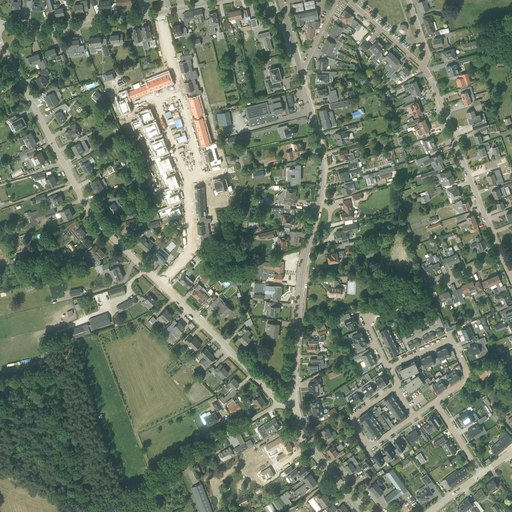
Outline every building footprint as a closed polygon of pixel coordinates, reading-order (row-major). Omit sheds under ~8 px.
[(13,3),(12,8),(20,9),(21,1),(17,1),(17,0),(8,0),(8,2),(13,3)] [(33,8),(33,10),(41,11),(41,7),(45,7),(45,0),(39,0),(40,2),(31,2),(31,7),(32,7),(32,8),(33,8)] [(86,0),(81,1),(82,3),(74,4),(76,12),(84,11),(88,10),(86,0)] [(104,0),(100,1),(101,8),(101,9),(105,9),(104,8),(112,6),(111,1),(110,0),(104,0)] [(425,0),(418,2),(421,12),(429,10),(426,3),(428,2),(428,1),(430,0),(425,0)] [(54,4),(55,11),(56,16),(64,14),(63,7),(59,8),(58,3),(54,4)] [(202,9),(193,11),(195,18),(193,18),(193,19),(195,18),(195,19),(198,19),(198,22),(204,21),(202,9)] [(318,21),(318,18),(316,9),(295,13),(294,15),(296,25),(305,23),(306,24),(307,26),(307,27),(306,38),(313,38),(313,35),(314,28),(318,28),(319,21),(318,21)] [(236,18),(235,18),(236,22),(237,22),(237,26),(243,24),(242,20),(239,21),(238,18),(242,17),(240,10),(234,11),(236,18)] [(354,17),(352,15),(345,10),(339,17),(346,23),(347,22),(354,29),(359,23),(353,19),(354,17)] [(195,18),(193,11),(184,12),(185,18),(184,19),(185,25),(187,26),(188,26),(187,22),(189,21),(189,19),(190,19),(193,19),(193,18),(195,18)] [(229,20),(235,18),(236,18),(234,11),(227,12),(229,20)] [(210,19),(207,20),(210,34),(216,33),(214,27),(219,26),(216,12),(214,13),(213,12),(211,13),(210,14),(209,14),(210,19)] [(423,18),(428,33),(436,30),(431,15),(423,18)] [(334,23),(332,28),(341,33),(343,29),(345,29),(346,29),(348,26),(343,22),(340,25),(334,23)] [(404,23),(397,26),(401,33),(408,30),(404,23)] [(140,30),(142,40),(144,49),(149,48),(147,41),(152,40),(148,25),(147,25),(147,24),(143,25),(144,26),(142,26),(143,29),(140,30)] [(183,29),(181,30),(180,25),(172,27),(175,36),(182,34),(182,35),(187,34),(185,27),(182,28),(183,29)] [(138,41),(142,40),(140,30),(139,27),(138,27),(138,26),(134,27),(134,28),(133,29),(134,31),(131,32),(132,36),(134,45),(139,44),(138,41)] [(333,39),(334,39),(341,43),(342,43),(344,40),(339,36),(341,33),(332,28),(329,34),(334,36),(333,39)] [(254,33),(257,41),(263,40),(265,50),(272,48),(269,38),(271,38),(269,32),(261,34),(260,31),(254,33)] [(438,38),(433,39),(435,46),(442,45),(442,47),(446,46),(448,45),(446,37),(453,35),(455,34),(454,31),(444,33),(445,37),(438,38)] [(118,42),(118,44),(123,43),(122,34),(110,35),(111,43),(118,42)] [(96,37),(89,38),(90,47),(91,53),(96,52),(95,45),(101,44),(100,37),(100,36),(95,36),(95,37),(96,36),(96,37)] [(192,40),(194,47),(201,45),(199,38),(192,40)] [(75,40),(70,40),(71,45),(71,47),(72,52),(84,51),(83,45),(79,45),(79,39),(77,40),(77,39),(75,39),(75,40)] [(326,39),(324,44),(333,49),(335,46),(337,47),(340,45),(341,43),(334,39),(333,42),(326,39)] [(359,46),(365,51),(371,46),(365,40),(359,46)] [(380,52),(381,53),(385,49),(384,48),(385,47),(377,40),(371,47),(373,49),(374,48),(379,53),(380,52)] [(466,42),(468,49),(478,47),(477,40),(466,42)] [(110,54),(106,44),(101,45),(104,56),(110,54)] [(326,57),(327,57),(335,60),(336,57),(334,53),(332,52),(333,49),(324,44),(321,50),(327,53),(326,57)] [(46,51),(47,55),(48,59),(55,56),(57,60),(62,59),(63,60),(66,59),(64,53),(61,55),(57,56),(54,48),(46,51)] [(442,57),(443,57),(443,58),(444,58),(444,60),(456,57),(454,49),(442,52),(443,54),(442,54),(442,55),(442,56),(442,57)] [(385,61),(387,64),(395,56),(390,51),(384,57),(387,59),(385,61)] [(32,56),(26,58),(28,64),(31,63),(31,65),(38,63),(40,70),(45,68),(44,68),(47,67),(43,56),(39,58),(38,54),(35,55),(34,53),(31,55),(32,56)] [(182,62),(179,63),(180,68),(191,65),(189,58),(192,58),(191,53),(180,56),(182,62)] [(450,66),(446,67),(448,75),(453,74),(456,73),(459,72),(461,71),(459,66),(462,66),(461,63),(471,60),(477,58),(476,55),(458,60),(459,63),(457,64),(453,65),(451,66),(451,65),(450,65),(450,66)] [(395,72),(402,65),(398,62),(399,61),(395,56),(387,64),(390,67),(389,70),(385,74),(388,77),(390,75),(390,76),(394,72),(395,72)] [(327,57),(327,60),(318,59),(318,63),(317,63),(316,68),(329,69),(330,64),(333,65),(335,60),(327,57)] [(191,65),(180,68),(181,72),(184,72),(186,76),(196,73),(195,69),(192,70),(191,65)] [(272,82),(266,84),(268,93),(274,91),(273,89),(281,87),(280,82),(278,82),(278,80),(282,80),(278,67),(274,68),(274,66),(270,67),(270,69),(269,69),(272,82)] [(394,72),(390,76),(396,81),(402,74),(405,77),(410,72),(404,66),(396,74),(394,72)] [(50,73),(48,68),(40,72),(42,76),(36,79),(37,80),(36,80),(39,87),(48,83),(44,76),(50,73)] [(115,78),(113,71),(105,74),(107,81),(115,78)] [(316,83),(321,83),(322,84),(322,83),(327,83),(327,82),(328,82),(328,77),(331,77),(331,76),(336,76),(336,71),(328,71),(328,75),(317,74),(317,78),(316,78),(316,83)] [(458,75),(459,78),(456,79),(458,85),(471,81),(468,72),(467,73),(467,72),(458,75)] [(187,81),(184,81),(185,86),(196,83),(195,78),(198,77),(196,73),(186,76),(187,81)] [(409,91),(418,87),(416,81),(403,86),(404,89),(406,92),(409,90),(409,91)] [(139,82),(136,83),(140,95),(149,91),(147,84),(141,86),(139,82)] [(134,89),(128,92),(131,98),(140,95),(136,83),(132,85),(134,89)] [(196,83),(185,86),(187,91),(190,90),(191,96),(202,93),(201,89),(198,89),(196,83)] [(51,93),(45,96),(50,106),(52,105),(54,105),(53,104),(58,102),(57,98),(61,96),(61,95),(56,85),(53,87),(48,89),(51,93)] [(460,93),(462,99),(473,95),(471,86),(460,89),(461,92),(460,93)] [(403,98),(405,103),(414,99),(413,96),(421,93),(418,87),(409,91),(412,97),(408,98),(407,96),(403,98)] [(337,99),(335,90),(327,92),(326,88),(317,90),(319,97),(324,96),(324,97),(329,96),(329,97),(329,98),(330,101),(337,99)] [(97,102),(100,104),(105,99),(97,91),(93,96),(98,100),(97,102)] [(123,101),(119,102),(123,113),(129,110),(125,99),(128,98),(126,92),(121,94),(123,101)] [(245,107),(250,127),(277,120),(276,116),(282,115),(282,116),(287,115),(290,114),(285,95),(280,96),(275,97),(256,101),(256,104),(245,107)] [(473,102),(474,105),(481,103),(480,101),(481,100),(481,98),(474,101),(474,99),(475,99),(473,95),(462,99),(464,105),(473,102)] [(198,96),(189,98),(191,105),(200,103),(198,96)] [(416,102),(414,99),(405,103),(402,104),(404,108),(406,107),(409,112),(412,111),(419,108),(417,102),(416,102)] [(62,123),(61,124),(62,124),(65,120),(66,120),(66,119),(68,117),(62,112),(65,109),(66,110),(69,107),(65,104),(64,103),(56,108),(58,112),(55,114),(60,123),(61,123),(62,123)] [(200,103),(191,105),(193,112),(202,109),(200,103)] [(319,110),(323,128),(332,126),(330,119),(329,119),(329,118),(328,118),(326,108),(319,110)] [(358,109),(358,110),(352,112),(353,118),(361,116),(360,115),(364,114),(362,108),(358,109)] [(419,108),(412,111),(415,117),(418,115),(419,115),(422,113),(419,108)] [(202,109),(193,112),(195,119),(203,116),(203,117),(204,116),(202,109)] [(474,110),(466,112),(468,118),(475,115),(475,114),(474,110)] [(142,120),(140,121),(141,124),(147,122),(145,119),(152,117),(150,111),(146,112),(145,111),(141,112),(142,114),(140,114),(142,120)] [(18,119),(17,117),(18,117),(16,112),(8,117),(10,121),(11,120),(17,131),(27,126),(26,124),(27,124),(22,116),(18,119)] [(220,114),(222,125),(231,123),(229,112),(220,114)] [(469,120),(468,120),(469,124),(470,124),(474,122),(475,124),(482,122),(481,116),(483,116),(482,113),(480,114),(475,115),(468,118),(469,120)] [(419,128),(427,125),(425,122),(426,121),(426,120),(426,119),(425,119),(421,120),(420,120),(420,121),(417,122),(418,124),(414,127),(415,130),(419,128)] [(147,122),(141,124),(142,127),(145,126),(147,132),(157,128),(155,122),(148,125),(147,122)] [(71,129),(64,132),(69,140),(80,134),(75,123),(70,126),(71,129)] [(296,134),(295,133),(296,132),(296,131),(295,130),(294,127),(289,128),(289,127),(287,128),(286,125),(278,128),(279,133),(285,131),(286,137),(288,136),(288,138),(292,137),(291,135),(296,134)] [(427,125),(419,128),(422,134),(425,132),(425,133),(426,132),(429,131),(427,125)] [(480,128),(480,129),(474,131),(476,135),(474,135),(476,143),(482,141),(485,140),(484,136),(481,137),(480,133),(487,131),(487,130),(489,129),(488,126),(486,127),(486,126),(480,128)] [(150,137),(147,138),(148,142),(153,139),(152,137),(159,134),(157,128),(147,132),(150,137)] [(348,136),(349,136),(348,133),(347,134),(347,133),(346,133),(345,131),(335,133),(336,138),(337,138),(339,144),(347,142),(346,138),(348,137),(348,136)] [(27,154),(34,150),(36,149),(34,145),(36,144),(30,133),(18,139),(21,145),(26,143),(28,147),(18,152),(20,157),(27,153),(27,154)] [(228,139),(229,144),(244,140),(242,135),(228,139)] [(72,146),(76,155),(84,151),(85,153),(89,150),(84,140),(82,136),(75,140),(76,144),(72,146)] [(420,140),(418,141),(421,146),(424,145),(426,149),(424,150),(426,154),(435,149),(434,145),(436,145),(432,137),(423,141),(423,139),(420,140)] [(153,139),(148,142),(149,145),(152,143),(154,149),(164,145),(162,139),(154,142),(153,139)] [(299,152),(303,152),(302,145),(300,145),(300,142),(293,143),(294,150),(292,150),(286,152),(288,159),(293,158),(293,155),(300,154),(299,152)] [(483,143),(484,146),(478,148),(480,156),(486,154),(485,150),(490,148),(488,142),(483,143)] [(207,151),(204,152),(205,157),(216,154),(214,148),(217,147),(216,143),(205,146),(207,151)] [(345,161),(354,158),(352,152),(351,153),(350,149),(357,147),(355,143),(346,146),(346,148),(339,151),(340,155),(339,157),(339,159),(341,160),(342,160),(345,159),(345,161)] [(156,155),(153,156),(155,159),(160,157),(159,154),(167,151),(164,145),(154,149),(156,155)] [(492,148),(496,159),(501,157),(498,146),(492,148)] [(34,150),(27,154),(29,158),(33,156),(38,165),(44,162),(43,162),(45,161),(41,152),(36,155),(35,153),(34,150)] [(93,170),(87,160),(92,158),(90,154),(82,159),(84,162),(85,161),(86,163),(82,165),(83,168),(82,168),(85,174),(93,170)] [(216,154),(205,157),(207,161),(209,161),(211,166),(222,163),(221,159),(218,159),(216,154)] [(229,162),(237,161),(236,154),(228,155),(229,162)] [(428,155),(416,159),(418,164),(423,162),(425,165),(435,161),(437,164),(437,165),(440,164),(440,163),(440,162),(443,161),(444,160),(442,156),(441,157),(440,154),(435,156),(429,159),(428,155)] [(160,157),(155,159),(156,162),(159,161),(162,166),(171,162),(169,157),(161,160),(160,157)] [(339,172),(338,173),(338,176),(340,176),(341,181),(351,178),(352,177),(351,173),(360,171),(358,161),(348,164),(349,169),(339,172)] [(164,172),(160,173),(161,176),(167,174),(166,171),(173,168),(171,162),(162,166),(164,172)] [(288,177),(291,177),(291,181),(299,181),(300,168),(295,168),(295,165),(288,167),(288,177)] [(379,171),(374,172),(375,176),(380,174),(391,171),(395,170),(394,166),(379,170),(379,171)] [(440,177),(441,179),(451,176),(450,170),(440,173),(439,169),(420,175),(422,181),(431,178),(431,176),(437,174),(438,177),(440,177)] [(491,174),(487,176),(489,183),(494,181),(496,181),(497,184),(503,182),(499,169),(492,171),(492,174),(491,174)] [(253,172),(254,178),(264,176),(263,170),(253,172)] [(91,182),(95,191),(104,187),(99,178),(100,178),(101,177),(99,173),(93,176),(95,180),(91,182)] [(167,174),(161,176),(163,179),(166,178),(168,184),(177,180),(175,174),(168,177),(167,174)] [(451,176),(441,179),(442,179),(443,181),(441,182),(442,185),(454,181),(453,175),(451,176)] [(44,185),(46,189),(57,183),(53,176),(45,179),(47,184),(44,185)] [(225,178),(220,179),(223,189),(228,187),(229,191),(233,190),(231,184),(227,185),(225,178)] [(216,188),(213,189),(215,195),(218,194),(217,190),(223,189),(220,179),(214,181),(216,188)] [(170,189),(166,191),(167,194),(171,193),(173,192),(172,189),(180,186),(177,180),(168,184),(170,189)] [(344,188),(341,188),(343,195),(347,194),(356,192),(353,181),(343,184),(344,188)] [(455,186),(447,190),(450,196),(452,195),(453,200),(457,198),(457,197),(461,196),(460,195),(462,195),(462,194),(461,191),(460,191),(459,191),(458,189),(455,190),(454,187),(455,187),(455,186)] [(295,199),(296,189),(287,188),(287,189),(283,188),(283,192),(277,196),(282,203),(295,205),(296,199),(295,199)] [(508,193),(507,189),(500,192),(499,188),(492,190),(492,191),(491,191),(492,194),(493,194),(495,198),(502,195),(508,193)] [(46,198),(44,193),(35,197),(37,202),(46,198)] [(167,194),(165,195),(166,198),(169,197),(171,203),(181,199),(178,193),(172,196),(171,193),(167,194)] [(52,203),(49,204),(51,208),(56,206),(55,205),(63,202),(61,195),(58,196),(57,194),(49,197),(52,203)] [(113,203),(106,207),(111,214),(116,210),(118,213),(123,209),(120,205),(118,207),(115,202),(120,198),(118,195),(110,198),(113,203)] [(421,197),(421,196),(417,198),(418,201),(421,200),(422,203),(428,201),(426,195),(421,197)] [(343,201),(345,212),(341,213),(342,220),(354,218),(356,217),(357,217),(357,216),(357,215),(357,214),(357,213),(356,213),(355,213),(354,213),(353,213),(352,210),(350,200),(343,201)] [(456,202),(457,206),(456,206),(457,210),(458,209),(460,212),(459,212),(459,213),(465,211),(465,210),(470,208),(468,201),(462,203),(461,200),(456,202)] [(496,203),(499,209),(507,206),(506,203),(503,204),(502,201),(496,203)] [(34,214),(37,220),(55,213),(53,207),(34,214)] [(171,207),(166,209),(167,212),(170,211),(172,217),(174,216),(175,217),(179,215),(178,214),(181,213),(179,207),(172,209),(171,207)] [(284,227),(285,227),(290,228),(290,224),(292,224),(293,215),(283,214),(284,208),(275,207),(275,208),(271,207),(271,213),(275,213),(275,217),(281,218),(281,219),(282,219),(282,224),(285,224),(284,227)] [(69,208),(58,213),(60,217),(62,216),(64,220),(73,216),(71,212),(72,212),(70,208),(69,208)] [(205,209),(196,210),(196,216),(199,215),(200,219),(206,218),(205,209)] [(460,223),(461,226),(466,224),(475,220),(473,214),(466,217),(467,220),(460,223)] [(127,220),(128,221),(126,221),(127,225),(131,224),(132,230),(139,228),(138,223),(147,220),(146,215),(127,220)] [(200,224),(197,224),(197,229),(208,229),(208,222),(211,222),(211,218),(206,218),(200,219),(200,224)] [(466,224),(461,226),(462,228),(466,227),(470,229),(471,232),(478,229),(477,226),(478,226),(475,220),(466,224)] [(73,223),(67,227),(78,240),(81,238),(82,237),(86,234),(81,227),(80,227),(78,223),(75,226),(73,223)] [(352,231),(351,229),(353,229),(357,228),(356,224),(343,227),(344,230),(336,232),(337,239),(341,238),(341,239),(348,238),(348,237),(352,236),(351,231),(352,231)] [(389,227),(378,229),(379,235),(390,232),(389,227)] [(140,240),(138,242),(147,251),(153,244),(147,239),(155,230),(152,228),(134,233),(140,240)] [(208,229),(197,229),(197,234),(200,234),(201,240),(210,240),(210,234),(209,234),(208,229)] [(271,237),(276,236),(274,230),(259,234),(260,238),(267,239),(267,238),(268,238),(268,239),(271,238),(271,237)] [(277,249),(282,249),(287,250),(287,244),(288,244),(288,237),(277,236),(277,242),(277,249)] [(476,242),(471,244),(473,248),(478,245),(480,249),(486,246),(483,239),(482,240),(480,236),(475,238),(476,242)] [(155,253),(152,256),(161,264),(167,258),(163,254),(166,251),(161,247),(162,246),(163,248),(166,245),(161,241),(152,250),(155,253)] [(173,242),(166,248),(170,252),(176,246),(173,242)] [(85,252),(90,257),(92,255),(96,260),(93,263),(97,266),(102,261),(101,261),(99,259),(99,258),(100,259),(105,253),(99,248),(98,248),(95,245),(93,247),(91,246),(85,252)] [(451,246),(448,247),(454,263),(460,260),(460,259),(463,258),(460,250),(456,252),(457,253),(454,254),(451,246)] [(454,263),(448,247),(445,249),(446,251),(444,252),(446,257),(445,257),(442,258),(445,265),(448,264),(448,265),(454,263)] [(61,250),(51,253),(52,258),(62,255),(61,250)] [(25,260),(30,259),(31,258),(29,251),(15,255),(17,263),(25,260)] [(330,262),(330,263),(338,262),(337,255),(340,255),(341,257),(344,256),(344,251),(336,252),(337,253),(331,253),(332,255),(328,255),(329,262),(330,262)] [(427,254),(428,257),(434,271),(441,268),(439,264),(443,263),(440,255),(436,257),(435,254),(432,255),(430,253),(427,254)] [(281,260),(276,257),(270,259),(270,262),(264,261),(253,265),(252,271),(261,272),(261,279),(267,279),(267,276),(274,277),(273,280),(282,281),(283,274),(282,274),(283,263),(280,263),(281,260)] [(434,271),(428,257),(425,258),(428,265),(426,266),(424,262),(420,264),(423,272),(427,270),(428,273),(434,271)] [(185,266),(189,271),(194,266),(195,264),(191,260),(185,266)] [(123,277),(123,276),(121,271),(120,271),(120,270),(118,266),(111,269),(109,263),(103,266),(103,264),(100,265),(100,267),(102,266),(105,273),(107,272),(108,275),(110,274),(112,278),(113,278),(115,281),(123,277)] [(200,279),(204,284),(211,277),(213,274),(209,270),(200,279)] [(182,277),(179,281),(183,284),(183,283),(188,288),(193,283),(192,283),(194,281),(185,272),(181,276),(182,277)] [(495,283),(497,288),(499,291),(506,288),(505,285),(500,287),(498,282),(501,281),(498,274),(496,275),(495,274),(492,275),(492,277),(492,276),(495,283)] [(490,285),(495,283),(492,276),(492,277),(486,279),(487,280),(482,282),(485,289),(490,287),(490,285)] [(328,287),(328,292),(329,292),(329,296),(333,296),(334,296),(334,295),(340,296),(341,293),(343,293),(343,288),(341,288),(339,287),(337,287),(337,286),(337,281),(332,280),(331,287),(328,287)] [(473,281),(467,283),(471,293),(475,291),(476,293),(477,293),(478,293),(483,291),(479,281),(473,283),(473,281)] [(192,293),(198,299),(205,292),(206,290),(206,291),(206,290),(198,282),(193,287),(195,290),(192,293)] [(267,292),(267,296),(273,297),(280,298),(281,287),(273,286),(269,285),(269,284),(254,283),(254,291),(267,292)] [(471,293),(467,283),(461,285),(462,287),(456,290),(460,300),(461,303),(464,301),(463,298),(463,297),(469,295),(470,296),(472,295),(471,293)] [(107,291),(110,299),(126,294),(123,286),(107,291)] [(210,304),(217,297),(214,294),(212,296),(206,291),(206,290),(205,292),(198,299),(197,299),(197,301),(199,302),(200,302),(201,302),(203,304),(207,300),(208,300),(207,301),(210,304)] [(449,290),(443,293),(446,300),(447,302),(448,304),(453,302),(453,303),(459,300),(456,292),(450,294),(449,290)] [(495,306),(497,311),(508,306),(507,303),(511,302),(508,295),(509,295),(507,291),(497,295),(498,296),(495,297),(496,301),(500,300),(501,304),(495,306)] [(446,300),(443,293),(433,297),(438,308),(448,304),(447,302),(446,300)] [(148,302),(145,305),(149,309),(156,301),(150,295),(147,298),(145,296),(143,297),(148,302)] [(116,306),(119,312),(137,302),(134,296),(116,306)] [(221,307),(217,311),(223,317),(228,312),(229,313),(232,309),(222,298),(217,303),(221,307)] [(266,315),(270,315),(270,314),(278,315),(279,307),(275,306),(275,302),(266,301),(265,309),(266,309),(266,315)] [(507,308),(501,310),(505,318),(503,319),(504,322),(511,319),(511,308),(508,310),(507,308)] [(157,318),(160,322),(163,319),(166,322),(172,315),(166,309),(157,318)] [(89,318),(93,330),(111,323),(107,312),(89,318)] [(346,326),(347,326),(350,325),(352,328),(357,326),(356,322),(354,316),(351,318),(349,313),(342,315),(337,317),(340,322),(343,320),(346,326)] [(444,327),(439,315),(435,317),(438,323),(434,325),(433,324),(436,331),(438,335),(443,332),(441,328),(444,327)] [(148,321),(151,324),(156,319),(153,316),(148,321)] [(483,317),(480,318),(486,331),(489,329),(483,317)] [(433,332),(436,331),(433,324),(431,319),(427,320),(430,327),(426,329),(430,338),(435,336),(433,332)] [(171,323),(167,328),(172,333),(176,330),(179,333),(185,328),(179,322),(174,326),(171,323)] [(447,322),(444,324),(447,331),(457,328),(455,324),(449,327),(447,322)] [(494,327),(496,331),(507,327),(505,322),(494,327)] [(279,333),(278,333),(279,324),(266,323),(266,335),(278,336),(278,333),(279,333)] [(430,338),(426,329),(422,331),(419,324),(415,326),(421,338),(423,337),(425,341),(430,338)] [(239,338),(245,344),(251,338),(248,335),(251,332),(245,326),(239,332),(242,335),(239,338)] [(421,338),(415,326),(412,328),(415,334),(410,336),(415,345),(420,343),(418,339),(421,338)] [(469,326),(461,329),(466,340),(471,338),(473,342),(478,339),(476,335),(474,336),(469,326)] [(379,331),(382,336),(390,333),(387,328),(379,331)] [(319,337),(324,338),(324,333),(328,332),(326,329),(318,332),(319,336),(319,335),(319,337)] [(352,336),(355,342),(364,338),(361,332),(358,333),(357,330),(349,334),(350,337),(352,336)] [(400,333),(405,345),(408,344),(410,348),(415,345),(410,336),(406,338),(403,331),(400,333)] [(382,336),(384,341),(392,338),(390,333),(382,336)] [(201,344),(195,337),(192,339),(190,336),(184,341),(188,346),(190,344),(195,350),(201,344)] [(486,350),(484,344),(487,343),(484,337),(475,341),(476,344),(472,346),(472,347),(469,349),(471,352),(470,352),(472,355),(474,354),(473,354),(476,353),(478,358),(482,356),(480,352),(486,350)] [(364,338),(355,342),(358,349),(356,350),(357,353),(365,349),(364,346),(367,345),(364,338)] [(384,341),(386,346),(394,343),(392,338),(384,341)] [(307,351),(312,351),(314,351),(314,352),(315,353),(317,353),(319,352),(319,349),(317,348),(317,339),(308,339),(308,344),(307,344),(307,351)] [(386,346),(388,351),(397,348),(394,343),(386,346)] [(445,358),(450,356),(451,358),(455,356),(453,350),(449,352),(446,347),(441,349),(445,358)] [(206,348),(201,352),(201,353),(205,357),(199,362),(205,369),(215,360),(212,357),(213,356),(210,353),(211,352),(210,350),(209,350),(208,351),(206,348)] [(397,348),(388,351),(391,356),(399,353),(397,348)] [(436,358),(438,363),(442,362),(441,360),(445,358),(441,349),(436,351),(439,357),(436,358)] [(373,357),(370,351),(365,354),(363,351),(353,356),(355,360),(361,358),(362,358),(364,361),(373,357)] [(438,363),(436,358),(433,359),(431,354),(426,356),(430,365),(434,363),(435,365),(438,363)] [(430,365),(426,356),(421,359),(423,364),(420,365),(423,371),(426,369),(425,367),(430,365)] [(375,362),(373,357),(364,361),(365,364),(365,366),(359,369),(361,374),(371,368),(370,365),(375,362)] [(323,368),(323,358),(310,359),(310,363),(311,363),(311,364),(308,365),(308,370),(310,370),(311,372),(315,372),(315,370),(318,370),(318,369),(320,369),(320,368),(323,368)] [(415,362),(400,369),(403,377),(418,370),(415,362)] [(213,371),(215,374),(218,372),(223,378),(228,372),(220,364),(213,371)] [(454,370),(451,372),(456,381),(461,378),(458,373),(461,371),(459,365),(453,369),(454,370)] [(198,379),(202,383),(204,381),(203,380),(212,372),(209,369),(200,377),(198,379)] [(328,374),(330,379),(341,374),(339,369),(328,374)] [(447,373),(443,376),(446,381),(449,379),(452,384),(456,381),(451,372),(448,374),(447,373)] [(383,373),(379,376),(384,384),(389,381),(383,373)] [(418,374),(404,384),(409,391),(423,381),(418,374)] [(374,377),(371,379),(374,384),(377,382),(380,387),(384,384),(379,376),(375,379),(374,377)] [(440,379),(437,381),(442,390),(447,387),(444,383),(446,381),(443,376),(439,378),(440,379)] [(225,386),(228,390),(231,387),(234,389),(239,384),(234,378),(225,386)] [(308,384),(309,392),(313,392),(313,395),(319,394),(318,387),(321,387),(320,378),(314,378),(314,383),(308,384)] [(369,383),(366,385),(371,393),(376,390),(372,386),(374,384),(371,379),(368,381),(369,383)] [(442,390),(437,381),(434,384),(433,382),(429,385),(432,391),(435,389),(438,394),(442,390)] [(361,386),(358,388),(361,393),(364,391),(367,396),(371,393),(366,385),(362,388),(361,386)] [(356,392),(353,394),(358,402),(363,399),(359,395),(361,393),(358,388),(355,390),(356,392)] [(220,398),(224,402),(230,396),(228,394),(224,397),(222,396),(220,398)] [(348,395),(345,397),(348,402),(351,400),(354,405),(358,402),(353,394),(349,397),(348,395)] [(249,407),(247,408),(250,412),(265,402),(260,395),(253,400),(255,403),(249,407)] [(387,405),(394,400),(395,399),(392,395),(384,400),(387,405)] [(488,396),(483,399),(489,410),(492,409),(490,405),(492,404),(488,396)] [(216,397),(211,401),(212,403),(217,411),(223,408),(217,399),(216,397)] [(390,409),(398,404),(395,399),(394,400),(387,405),(390,409)] [(319,401),(312,403),(312,407),(314,415),(317,414),(318,416),(323,415),(321,408),(319,401)] [(231,408),(234,412),(241,408),(238,404),(231,408)] [(393,413),(400,409),(401,408),(398,404),(390,409),(393,413)] [(470,405),(462,411),(464,413),(458,417),(460,420),(461,421),(472,414),(470,411),(473,409),(471,406),(470,405)] [(328,411),(330,416),(337,413),(334,408),(328,411)] [(396,418),(404,412),(401,408),(400,409),(393,413),(396,418)] [(206,422),(208,426),(219,420),(214,412),(207,416),(205,413),(200,416),(205,423),(206,422)] [(362,422),(370,416),(367,412),(359,417),(362,422)] [(399,422),(407,417),(404,412),(396,418),(399,422)] [(475,412),(472,414),(461,421),(462,423),(464,425),(469,422),(470,423),(479,418),(475,412)] [(485,415),(477,420),(479,424),(487,418),(485,415)] [(365,426),(373,421),(370,416),(362,422),(365,426)] [(429,422),(423,426),(427,432),(433,427),(435,430),(440,426),(438,423),(439,422),(437,419),(436,419),(434,416),(432,417),(432,416),(429,419),(428,420),(429,422)] [(259,427),(257,428),(260,434),(263,439),(270,435),(269,434),(276,430),(280,427),(275,418),(259,427)] [(368,431),(376,425),(373,421),(365,426),(368,431)] [(474,426),(473,427),(472,427),(473,427),(467,431),(470,435),(471,437),(472,437),(474,436),(475,438),(486,431),(484,428),(481,430),(477,424),(474,426)] [(379,429),(376,425),(368,431),(371,435),(379,429)] [(331,432),(328,427),(322,431),(325,438),(329,436),(330,439),(337,436),(334,430),(331,432)] [(422,427),(418,430),(424,437),(427,435),(422,427)] [(382,434),(379,429),(371,435),(375,439),(382,434)] [(416,430),(407,436),(411,442),(420,436),(416,430)] [(498,437),(500,440),(491,448),(497,455),(511,441),(511,438),(505,431),(498,437)] [(444,436),(433,443),(435,447),(442,442),(443,444),(445,443),(450,451),(452,454),(456,452),(449,440),(447,441),(446,440),(444,436)] [(282,437),(267,446),(268,446),(271,451),(281,444),(286,452),(283,454),(284,456),(282,457),(284,460),(281,461),(281,462),(293,455),(290,451),(292,449),(290,446),(291,445),(287,438),(283,440),(282,437)] [(405,447),(399,439),(394,443),(397,448),(394,449),(398,455),(401,453),(400,451),(405,447)] [(220,453),(222,458),(223,460),(229,456),(230,458),(248,448),(245,442),(233,448),(234,449),(231,450),(230,448),(220,453)] [(337,451),(343,446),(341,443),(334,448),(333,446),(327,450),(332,457),(338,453),(337,451)] [(387,455),(384,457),(387,462),(391,460),(390,458),(395,454),(389,446),(384,450),(387,455)] [(379,465),(384,462),(382,458),(378,453),(373,457),(376,462),(373,464),(376,470),(380,467),(379,465)] [(343,463),(345,466),(350,473),(353,470),(355,473),(361,469),(357,463),(354,466),(351,462),(352,461),(349,458),(343,463)] [(274,464),(265,470),(269,478),(278,472),(274,464)] [(284,470),(287,474),(294,469),(291,465),(284,470)] [(287,476),(292,483),(296,481),(293,477),(299,473),(302,476),(309,471),(305,466),(298,470),(297,469),(287,476)] [(445,479),(441,481),(447,490),(469,474),(470,473),(467,469),(464,466),(457,471),(456,470),(445,479)] [(396,488),(384,498),(389,504),(407,489),(391,469),(385,474),(396,488)] [(309,487),(312,485),(317,482),(310,473),(287,490),(291,496),(298,491),(300,494),(309,487)] [(421,478),(426,485),(432,481),(426,474),(421,478)] [(486,484),(489,489),(492,492),(495,489),(495,490),(500,487),(503,491),(507,489),(501,481),(497,484),(493,479),(486,484)] [(380,486),(382,484),(378,480),(370,488),(378,496),(384,491),(380,486)] [(191,487),(200,511),(212,511),(202,484),(191,487)] [(419,500),(421,502),(425,499),(425,500),(429,497),(433,494),(427,486),(425,488),(425,489),(420,492),(415,495),(416,496),(416,497),(419,501),(419,500)] [(473,495),(476,499),(479,503),(487,496),(484,492),(482,488),(478,491),(479,491),(473,495)] [(291,496),(287,490),(272,501),(279,511),(287,506),(292,503),(288,498),(291,496)] [(316,511),(330,501),(325,493),(321,496),(318,493),(313,497),(308,500),(316,511)] [(243,506),(246,504),(245,504),(248,502),(245,498),(239,502),(241,506),(243,505),(243,506)] [(462,503),(459,505),(464,511),(467,511),(470,510),(471,511),(480,511),(481,511),(477,506),(475,508),(468,498),(462,502),(462,503)] [(266,505),(270,511),(276,511),(271,502),(266,505)]
